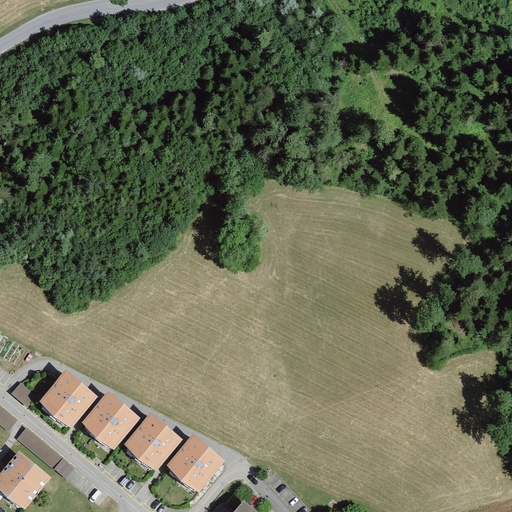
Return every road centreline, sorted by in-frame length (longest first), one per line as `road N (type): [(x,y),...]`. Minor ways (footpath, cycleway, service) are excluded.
road 1 (residential): [(131,506),(0,398)]
road 2 (tertiary): [(0,47),(57,16),(157,0)]
road 3 (residential): [(196,511),(233,463),(279,511)]
